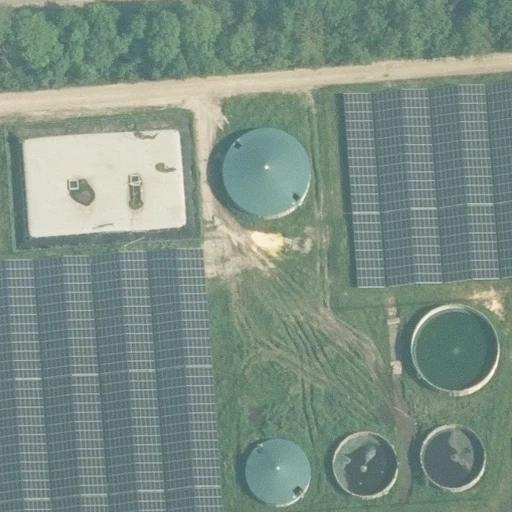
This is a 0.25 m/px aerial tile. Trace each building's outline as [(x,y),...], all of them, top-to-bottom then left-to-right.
[(266,128),(258,129),(252,131),(247,133),(242,135),(238,138),(233,143),(229,149),(225,155),(223,161),(222,167),(221,174),(222,180),(223,186),(225,192),(228,197),(232,203),(236,208),(242,212),(248,215),(254,217),(260,219),(267,219),(274,218),(281,217),(287,214),(293,210),(298,206),(303,200),(307,195),(309,189),(311,184),(312,178),(312,172),(311,166),(310,160),(307,154),(304,149),(300,144),(296,139),(291,135),(284,132),(279,130),(273,129),(266,128)] [(454,313),(446,314),(441,315),(436,317),(431,319),(428,322),(423,327),(419,332),(416,337),(414,343),(412,349),(412,355),(412,360),(414,366),(416,371),(418,377),(422,381),(426,386),(431,390),(437,393),(443,395),(448,396),(455,397),(461,396),(467,394),(473,392),(479,389),(483,385),(488,379),(491,374),(493,369),(495,364),(496,359),(496,353),(495,347),(494,342),(492,337),(489,332),(485,327),(482,323),(477,319),(471,316),(465,314),(461,313),(454,313)] [(451,427),(445,428),(441,429),(437,431),(434,432),(431,434),(427,438),(424,442),(422,446),(420,451),(419,455),(419,460),(419,464),(420,469),(422,473),(424,477),(427,481),(430,484),(434,487),(438,490),(443,491),(447,492),(452,493),(457,492),(462,491),(466,489),(471,486),(474,483),(478,479),(480,475),(482,471),(483,467),(484,463),(484,459),(483,454),(483,450),(481,446),(479,442),(476,438),(473,435),(469,433),(464,430),(460,428),(457,428),(451,427)] [(363,435),(357,436),(354,437),(350,438),(346,440),(343,442),(340,446),(337,450),(334,454),(333,458),(331,463),(331,468),(331,472),(332,476),(334,480),(336,484),(339,488),(342,492),(346,495),(350,497),(355,499),(359,500),(364,500),(369,499),(374,498),(378,496),(383,494),(386,491),(390,486),(392,482),(394,478),(395,475),(396,471),(396,467),(395,462),(394,457),(393,454),(391,450),(388,446),(385,443),(381,440),(376,438),(372,436),(369,436),(363,435)] [(309,474),(309,473),(309,472),(309,471),(309,470),(308,469),(308,468),(308,467),(308,466),(307,465),(307,464),(307,463),(306,462),(306,461),(305,460),(305,459),(304,458),(304,457),(303,457),(302,456),(302,455),(301,454),(300,453),(299,452),(298,451),(297,450),(296,449),(295,449),(294,448),(293,447),(292,447),(291,446),(290,446),(289,445),(288,445),(287,445),(285,444),(284,444),(283,444),(282,444),(281,443),(280,443),(279,443),(278,443),(276,443),(275,443),(274,443),(273,443),(272,443),(271,444),(270,444),(269,444),(268,444),(267,445),(266,445),(265,445),(264,446),(263,446),(262,447),(261,447),(260,448),(259,448),(259,449),(258,449),(257,450),(256,450),(256,451),(255,452),(254,452),(254,453),(253,454),(252,454),(252,455),(251,456),(250,457),(250,458),(249,458),(249,459),(248,460),(248,461),(247,462),(247,463),(246,464),(246,465),(246,466),(245,468),(245,469),(245,470),(245,471),(245,472),(244,473),(244,474),(244,476),(244,477),(244,478),(245,479),(245,480),(245,481),(245,482),(245,484),(246,485),(246,486),(246,487),(247,488),(247,489),(248,490),(248,491),(249,492),(249,493),(250,494),(251,495),(251,496),(252,496),(253,497),(253,498),(254,499),(255,499),(256,500),(256,501),(257,501),(258,502),(259,502),(259,503),(260,503),(261,504),(262,504),(263,505),(264,505),(265,506),(266,506),(267,506),(268,507),(269,507),(270,507),(271,507),(272,507),(273,508),(274,508),(275,508),(276,508),(277,508),(278,508),(279,508),(280,508),(281,508),(282,507),(283,507),(284,507),(286,507),(287,506),(288,506),(289,506),(290,505),(291,505),(292,504),(293,504),(294,503),(295,502),(296,502),(297,501),(298,500),(299,499),(300,498),(301,497),(302,496),(302,495),(303,494),(304,493),(304,492),(305,491),(305,490),(306,490),(306,489),(307,488),(307,487),(308,486),(308,485),(308,484),(308,483),(309,482),(309,481),(309,480),(309,479),(309,478),(309,477),(309,476),(309,475),(309,474)]
